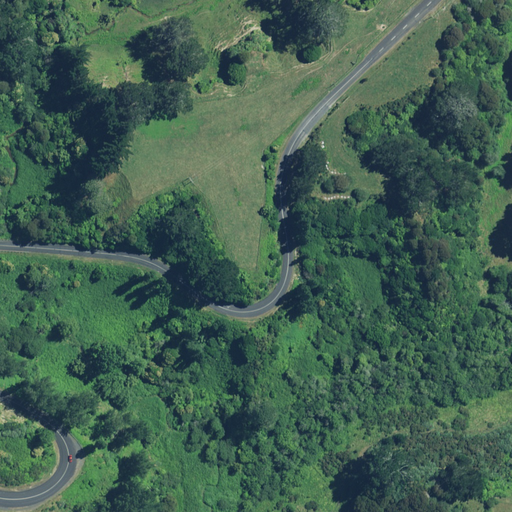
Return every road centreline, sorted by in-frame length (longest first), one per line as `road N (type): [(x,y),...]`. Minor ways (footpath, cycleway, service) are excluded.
road 1 (tertiary): [(0,246),(138,258),(228,310),(269,304),(289,263),(280,185),(291,148),(433,0)]
road 2 (tertiary): [(0,494),(48,487),(69,453),(50,420),(0,395)]
